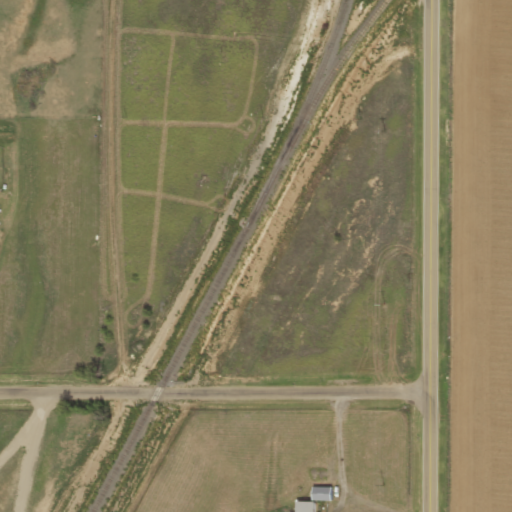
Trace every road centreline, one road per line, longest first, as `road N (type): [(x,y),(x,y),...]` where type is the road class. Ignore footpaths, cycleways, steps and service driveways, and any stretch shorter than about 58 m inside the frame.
road 1 (tertiary): [(430,511),(427,0)]
road 2 (residential): [(0,388),(427,390)]
